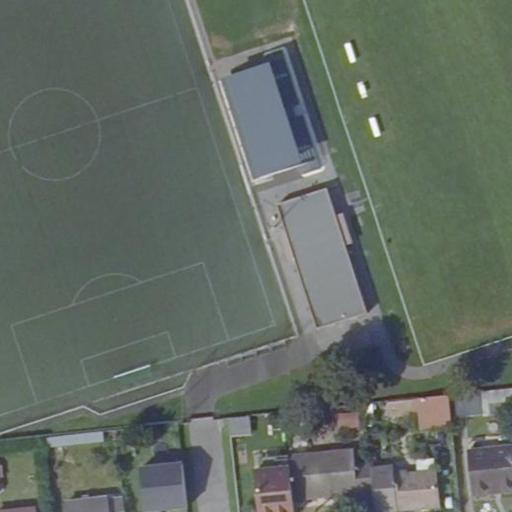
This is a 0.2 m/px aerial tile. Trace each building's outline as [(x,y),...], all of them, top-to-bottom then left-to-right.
[(309,161),(283,59),(235,72),(266,173),(309,161)] [(254,176),(266,173),(235,72),(226,74),(254,176)] [(326,334),(377,318),(337,193),(287,209),(326,334)] [(217,395),(285,382),(280,356),(213,369),(217,395)] [(511,387),(474,391),(476,410),(511,407),(511,387)] [(461,418),(476,417),(476,410),(474,391),(458,393),(461,418)] [(448,444),(459,443),(456,398),(444,400),(446,413),(448,444)] [(357,426),(358,413),(339,412),(339,426),(357,426)] [(495,444),(473,445),(474,455),(497,453),(495,444)] [(359,445),(297,451),(299,467),(301,496),(363,490),(363,494),(382,493),(380,474),(378,455),(360,457),(359,445)] [(511,489),(511,450),(497,453),(500,490),(500,491),(511,489)] [(500,491),(500,490),(497,453),(474,455),(478,499),(495,497),(494,491),(500,491)] [(195,510),(192,467),(148,470),(151,511),(168,511),(169,511),(195,510)] [(303,511),(301,496),(299,467),(263,471),(267,511),(303,511)] [(436,511),(448,511),(445,476),(424,477),(411,478),(410,471),(396,472),(380,474),(382,493),(383,511),(436,511)] [(131,511),(130,497),(74,502),(74,511),(131,511)]
